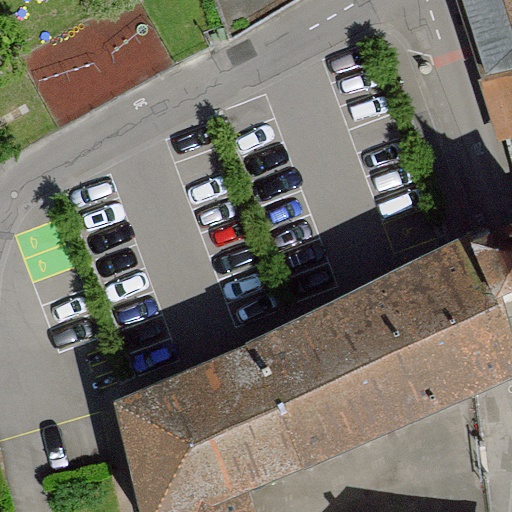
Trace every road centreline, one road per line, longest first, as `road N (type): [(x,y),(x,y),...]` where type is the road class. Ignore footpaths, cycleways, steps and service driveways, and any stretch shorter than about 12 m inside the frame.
road 1 (residential): [(398,0),(124,132),(8,216),(0,233)]
road 2 (residential): [(511,234),(452,57)]
